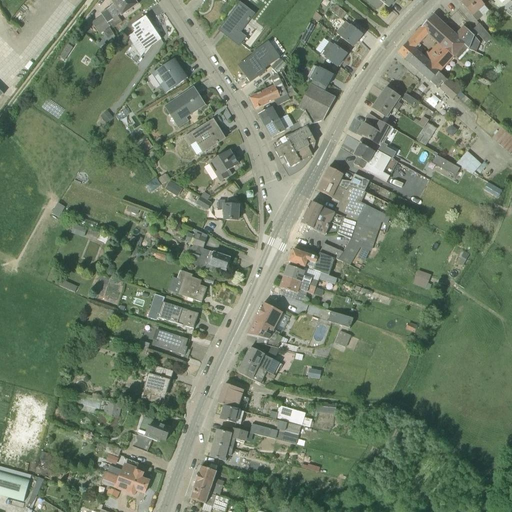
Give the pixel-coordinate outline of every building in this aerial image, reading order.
[(134,0),(111,0),(111,1),(114,5),(101,14),(102,16),(92,23),(99,34),(109,26),(112,30),(122,22),(118,17),(121,15),(122,16),(138,5),(134,0)] [(383,4),(389,8),(395,0),(367,0),(367,1),(378,10),(383,4)] [(476,21),(489,11),(479,0),(465,0),(461,3),(476,21)] [(229,27),(223,35),(239,47),(246,37),(241,33),(255,14),(240,3),(224,23),(229,27)] [(346,14),(334,4),(329,10),(342,20),(346,14)] [(456,37),(433,16),(421,28),(427,33),(429,35),(453,56),(464,44),(469,49),(475,52),(481,43),(464,27),(456,37)] [(155,42),(155,41),(160,38),(146,17),(132,26),(136,32),(133,34),(139,41),(133,45),(141,57),(144,54),(146,55),(155,42)] [(351,27),(345,22),(336,34),(353,47),(362,35),(351,27)] [(486,44),(492,39),(479,24),(473,29),(486,44)] [(427,33),(421,28),(416,33),(422,39),(427,33)] [(305,46),(310,36),(311,33),(306,30),(300,42),(305,46)] [(453,56),(429,35),(439,44),(429,55),(427,53),(423,57),(439,71),(453,56)] [(412,55),(416,52),(413,49),(416,45),(410,40),(398,53),(405,59),(410,53),(412,55)] [(338,67),(347,55),(329,43),(320,55),(338,67)] [(68,45),(64,51),(68,54),(73,48),(68,45)] [(267,62),(259,52),(239,66),(247,78),(245,79),(248,84),(266,72),(262,66),(267,62)] [(423,58),(420,56),(422,53),(421,52),(418,54),(416,52),(412,55),(410,53),(405,59),(436,87),(445,78),(438,72),(439,71),(423,57),(423,58)] [(188,78),(183,71),(180,72),(178,69),(179,69),(173,60),(153,74),(161,86),(160,86),(165,94),(188,78)] [(286,65),(281,60),(272,69),(277,74),(286,65)] [(327,88),(333,76),(314,66),(307,78),(313,81),(311,85),(317,89),(320,84),(327,88)] [(275,87),(251,99),(256,110),(274,101),(288,94),(278,75),(271,78),(275,87)] [(449,78),(448,79),(440,88),(453,100),(461,91),(462,90),(449,78)] [(281,146),(275,150),(279,158),(284,156),(290,168),(312,156),(308,147),(315,143),(307,128),(312,125),(323,121),(335,99),(317,89),(311,85),(298,108),(299,108),(305,111),(299,120),(299,122),(302,130),(293,134),(287,137),(287,139),(280,143),(281,146)] [(192,103),(197,110),(205,106),(194,89),(165,107),(179,128),(188,122),(183,115),(189,111),(186,107),(192,103)] [(386,89),(379,100),(392,108),(400,98),(386,89)] [(288,94),(274,101),(276,106),(290,99),(288,94)] [(406,95),(403,100),(414,108),(417,102),(406,95)] [(379,100),(372,109),(386,118),(392,108),(379,100)] [(272,109),(259,116),(265,127),(278,119),(272,109)] [(379,122),(368,114),(365,120),(376,127),(379,122)] [(414,123),(424,129),(427,124),(429,121),(423,117),(420,122),(416,120),(414,123)] [(278,119),(265,127),(272,139),(285,131),(278,119)] [(395,123),(388,119),(385,125),(389,127),(389,128),(392,130),(395,123)] [(210,122),(185,138),(190,146),(200,139),(207,150),(225,139),(218,128),(214,130),(210,122)] [(289,128),(293,134),(302,130),(299,122),(289,128)] [(385,125),(379,122),(376,127),(374,130),(363,124),(357,135),(361,137),(362,136),(378,146),(389,128),(389,127),(385,125)] [(425,147),(436,129),(427,124),(424,129),(416,142),(425,147)] [(511,153),(511,136),(501,128),(492,139),(511,155),(511,153)] [(147,139),(136,146),(142,155),(152,148),(147,139)] [(360,144),(357,150),(354,156),(358,158),(354,165),(368,173),(386,183),(393,171),(398,163),(392,160),(378,151),(376,154),(360,144)] [(381,145),(378,151),(392,160),(396,153),(381,145)] [(237,164),(229,151),(212,161),(217,168),(214,170),(221,181),(229,176),(226,171),(237,164)] [(458,163),(473,176),(478,171),(481,174),(489,165),(484,161),(482,164),(468,152),(458,163)] [(433,163),(455,176),(460,169),(437,156),(433,163)] [(343,175),(328,168),(323,180),(346,191),(348,187),(354,190),(355,189),(358,190),(364,179),(354,174),(351,182),(345,181),(345,182),(341,180),(343,175)] [(160,180),(163,186),(170,182),(167,176),(160,180)] [(151,193),(161,186),(156,178),(146,185),(151,193)] [(346,191),(323,180),(317,191),(332,198),(333,197),(339,200),(340,198),(342,199),(335,214),(335,215),(344,219),(357,224),(351,239),(353,240),(339,261),(348,263),(361,239),(365,241),(367,239),(372,241),(377,230),(379,230),(383,221),(385,222),(387,216),(360,204),(365,193),(358,190),(355,189),(354,190),(348,187),(346,191)] [(240,187),(234,181),(226,189),(231,195),(240,187)] [(211,204),(201,198),(200,198),(197,204),(207,210),(211,204)] [(53,211),(60,215),(66,204),(59,200),(53,211)] [(225,213),(224,220),(237,221),(238,206),(224,205),(225,201),(219,201),(218,209),(224,209),(224,213),(225,213)] [(162,214),(168,206),(162,203),(157,211),(162,214)] [(337,234),(350,240),(357,224),(344,219),(335,215),(335,214),(311,203),(301,224),(325,236),(330,223),(340,227),(337,234)] [(129,204),(127,209),(137,213),(139,208),(129,204)] [(84,238),(87,229),(75,225),(72,234),(84,238)] [(199,247),(203,249),(207,239),(207,238),(195,234),(191,244),(199,247)] [(320,253),(319,253),(334,259),(339,261),(343,253),(334,248),(324,244),(320,253)] [(203,250),(203,249),(199,247),(193,266),(202,269),(214,273),(216,268),(227,271),(231,259),(208,251),(203,250)] [(321,273),(328,276),(333,264),(334,259),(319,253),(318,259),(293,250),(289,262),(321,273)] [(288,266),(284,277),(316,288),(318,282),(303,277),(304,272),(288,266)] [(428,289),(433,274),(418,270),(414,284),(428,289)] [(180,271),(177,279),(183,282),(178,295),(202,303),(207,288),(196,284),(197,280),(192,278),(193,275),(180,271)] [(328,276),(321,273),(319,279),(335,285),(337,279),(328,276)] [(284,277),(280,289),(297,294),(298,290),(314,295),(316,288),(284,277)] [(75,293),(77,288),(62,281),(60,286),(75,293)] [(163,303),(158,318),(194,329),(198,314),(187,311),(187,312),(182,310),(182,309),(163,303)] [(283,314),(263,303),(251,328),(264,333),(261,338),(279,343),(286,344),(287,341),(278,336),(279,334),(275,331),(274,330),(283,314)] [(350,329),(353,319),(331,312),(328,322),(350,329)] [(406,329),(415,333),(417,327),(408,324),(406,329)] [(264,333),(251,328),(247,335),(257,338),(256,343),(278,348),(279,343),(261,338),(264,333)] [(335,343),(342,346),(347,334),(340,331),(335,343)] [(158,338),(157,341),(155,346),(178,354),(179,351),(186,353),(188,348),(186,347),(188,340),(163,332),(161,339),(158,338)] [(140,341),(138,346),(148,349),(150,344),(140,341)] [(250,348),(244,361),(267,372),(276,376),(277,373),(278,373),(282,363),(265,355),(250,348)] [(263,381),(267,372),(244,361),(239,373),(253,380),(264,385),(265,382),(263,381)] [(146,392),(143,391),(141,399),(159,405),(164,390),(167,390),(168,388),(174,372),(157,367),(154,375),(152,375),(146,392)] [(321,372),(312,370),(311,378),(320,379),(321,372)] [(226,384),(219,404),(237,410),(244,391),(226,384)] [(94,403),(94,406),(99,407),(101,401),(86,398),(85,401),(94,403)] [(121,405),(107,402),(104,415),(112,417),(113,416),(112,416),(113,412),(119,414),(121,405)] [(220,420),(236,424),(239,411),(224,407),(220,420)] [(336,409),(317,407),(317,413),(335,415),(336,409)] [(302,426),(304,416),(283,410),(281,420),(302,426)] [(163,421),(156,419),(155,421),(144,417),(133,447),(148,453),(153,440),(158,442),(159,438),(166,441),(171,429),(161,425),(163,421)] [(274,440),(296,445),(301,427),(285,423),(283,431),(277,429),(274,440)] [(269,438),(271,430),(252,425),(249,433),(269,438)] [(217,431),(214,444),(230,448),(232,438),(244,441),(247,432),(234,429),(233,435),(217,431)] [(233,449),(230,448),(214,444),(211,458),(226,462),(228,456),(231,456),(233,449)] [(119,457),(121,450),(107,445),(104,452),(119,457)] [(107,473),(147,488),(150,481),(143,479),(142,476),(143,474),(137,471),(138,469),(124,463),(122,470),(110,466),(107,473)] [(217,472),(201,467),(197,477),(213,483),(216,484),(223,486),(224,482),(214,479),(217,472)] [(0,495),(24,502),(29,481),(0,473),(0,495)] [(120,488),(119,490),(135,496),(136,493),(138,492),(145,494),(147,488),(107,473),(104,482),(120,488)] [(197,477),(193,488),(229,500),(210,494),(212,488),(221,491),(223,486),(216,484),(213,483),(197,477)] [(32,494),(37,497),(44,481),(39,478),(32,494)] [(117,499),(120,492),(110,488),(107,495),(117,499)] [(225,511),(229,500),(193,488),(190,499),(212,507),(211,508),(222,511),(225,511)] [(37,497),(32,494),(26,508),(32,510),(37,497)]
